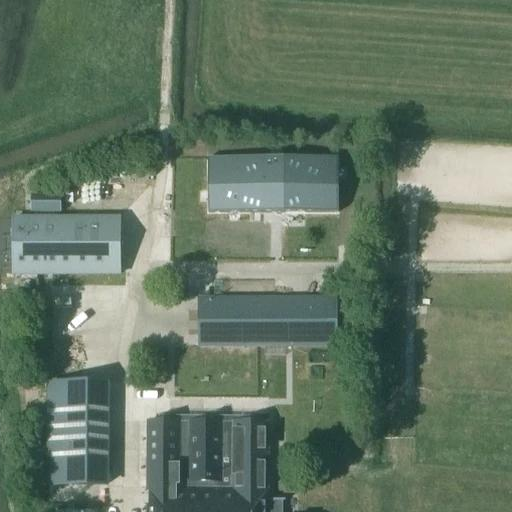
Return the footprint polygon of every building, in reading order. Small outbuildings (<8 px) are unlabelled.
[(208,214),(338,213),(338,158),(208,159),(208,214)] [(128,204),(150,204),(151,186),(128,185),(128,204)] [(31,195),(31,213),(61,213),(61,194),(31,195)] [(13,219),(13,274),(119,274),(119,219),(13,219)] [(198,348),(336,347),(336,298),(198,299),(198,348)] [(49,384),(49,485),(106,486),(107,385),(49,384)] [(287,403),(286,388),(247,390),(248,404),(287,403)] [(282,511),(282,502),(285,502),(285,501),(268,501),(268,489),(259,489),(259,477),(268,477),(269,423),(147,422),(146,511),(282,511)]
